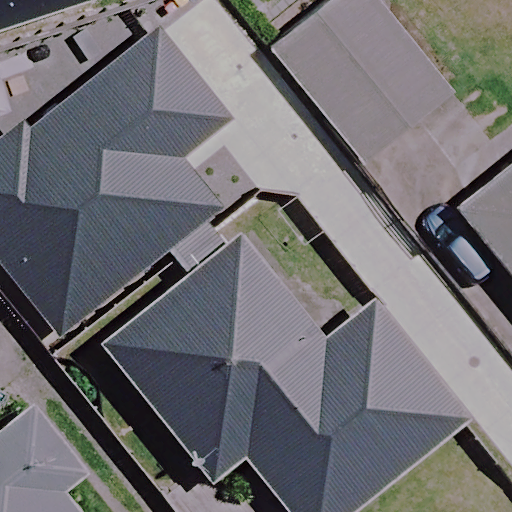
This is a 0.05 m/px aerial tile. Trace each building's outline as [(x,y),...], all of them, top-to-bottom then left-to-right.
[(314,0),(261,39),(328,130),(357,170),(457,97),(385,0),(314,0)] [(328,130),(261,39),(236,6),(148,71),(239,195),(328,130)] [(511,171),(459,215),(511,279),(511,171)] [(319,342),(237,240),(101,350),(209,484),(245,456),(289,511),(352,511),(464,422),(368,302),(319,342)] [(89,459),(43,402),(0,436),(0,511),(73,511),(53,487),(89,459)]
